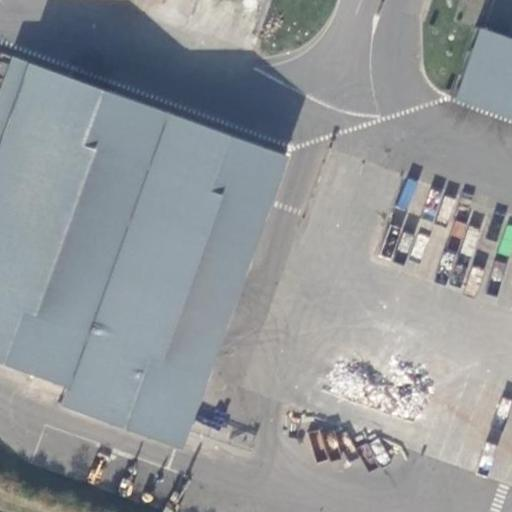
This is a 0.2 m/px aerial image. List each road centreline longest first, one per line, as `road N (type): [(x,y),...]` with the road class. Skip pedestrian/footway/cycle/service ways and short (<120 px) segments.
road 1 (unknown): [(22,0),(180,67),(256,87),(318,76),(350,0)]
road 2 (unknown): [(324,511),(0,387)]
road 3 (unknown): [(511,348),(284,266)]
road 4 (unknown): [(407,0),(398,32),(410,70),(437,103),(511,136)]
